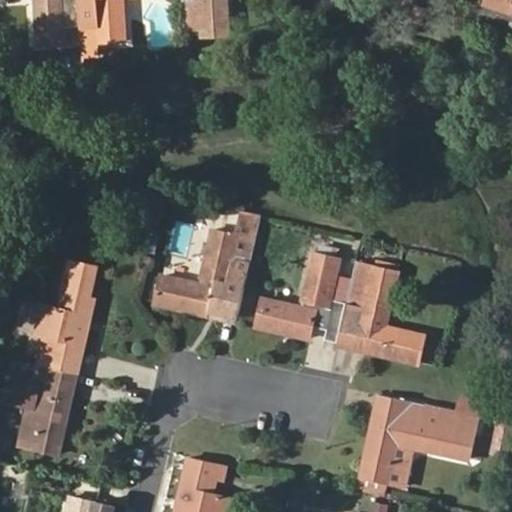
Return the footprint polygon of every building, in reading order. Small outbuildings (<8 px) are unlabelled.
[(81,25),(80,0),(35,0),(38,45),(64,43),(63,26),(81,25)] [(83,58),(98,57),(98,41),(124,40),(121,0),(80,0),(81,25),(83,58)] [(183,0),(185,0),(199,0),(202,35),(229,34),(226,0),(183,0)] [(511,0),(483,0),(484,0),(511,9),(511,0)] [(261,214),(244,210),(239,236),(213,230),(201,283),(162,274),(156,301),(237,320),(261,214)] [(312,324),(326,327),(329,316),(325,315),(329,300),(338,260),(313,254),(300,307),(260,298),(254,325),(309,337),(312,324)] [(41,365),(78,373),(95,299),(90,298),(97,265),(74,260),(63,308),(46,304),(39,334),(56,337),(52,354),(44,352),(41,365)] [(346,304),(338,342),(350,345),(353,332),(366,336),(363,351),(418,363),(424,336),(386,327),(397,274),(355,264),(346,304)] [(324,338),(338,342),(346,304),(329,300),(325,315),(329,316),(326,327),(324,338)] [(75,387),(78,373),(41,365),(37,383),(9,376),(3,400),(43,410),(34,450),(60,455),(72,400),(59,398),(62,384),(75,387)] [(470,459),(479,416),(456,411),(380,395),(377,409),(391,412),(388,427),(374,423),(363,478),(390,484),(398,443),(470,459)] [(479,416),(481,403),(458,398),(456,411),(479,416)] [(377,409),(374,423),(388,427),(391,412),(377,409)] [(189,459),(176,511),(223,511),(227,497),(210,493),(213,476),(222,478),(225,466),(189,459)] [(111,511),(112,510),(72,501),(69,511),(111,511)]
